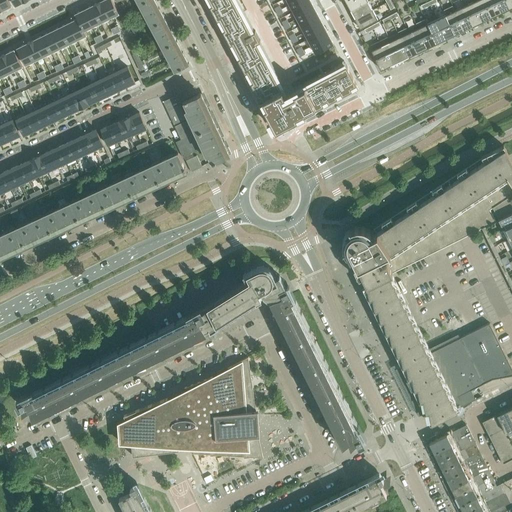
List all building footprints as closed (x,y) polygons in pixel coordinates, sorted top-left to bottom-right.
[(9,0),(0,0),(0,3),(3,9),(12,5),(9,0)] [(111,0),(104,0),(102,1),(110,18),(118,14),(111,0)] [(159,8),(154,0),(148,0),(140,4),(146,15),(159,8)] [(207,0),(276,130),(298,118),(297,116),(314,107),(315,109),(326,103),(330,101),(340,95),(343,94),(354,88),(355,87),(358,86),(346,65),(296,91),(289,95),(260,41),(261,40),(255,30),(254,30),(244,11),(238,0),(207,0)] [(310,0),(298,0),(290,5),(293,11),(291,12),(291,13),(312,2),(310,0)] [(350,11),(368,1),(367,0),(348,0),(345,2),(350,11)] [(492,17),(484,0),(477,0),(474,2),(483,21),(492,17)] [(501,12),(495,0),(484,0),(492,17),(501,12)] [(495,0),(501,12),(511,8),(506,0),(495,0)] [(102,1),(93,5),(101,22),(110,18),(102,1)] [(355,20),(373,10),(368,1),(350,11),(355,20)] [(312,2),(291,13),(295,19),(315,9),(312,2)] [(483,21),(474,2),(464,6),(473,25),(483,21)] [(93,5),(85,10),(93,26),(101,22),(93,5)] [(473,25),(464,6),(455,11),(464,30),(473,25)] [(165,20),(159,8),(146,15),(152,26),(165,20)] [(315,9),(295,19),(295,20),(297,19),(300,25),(298,26),(319,16),(315,9)] [(85,10),(76,14),(78,18),(84,30),(93,26),(85,10)] [(360,29),(378,19),(373,10),(355,20),(360,29)] [(464,30),(455,11),(446,15),(455,34),(464,30)] [(424,14),(415,18),(417,22),(426,18),(424,14)] [(455,34),(446,15),(437,20),(446,39),(455,34)] [(319,16),(298,26),(302,33),(323,22),(319,16)] [(78,18),(70,22),(78,39),(86,35),(84,30),(78,18)] [(418,28),(427,47),(436,43),(427,24),(425,19),(416,23),(418,28)] [(170,30),(165,20),(152,26),(158,37),(170,30)] [(446,39),(437,20),(427,24),(436,43),(446,39)] [(70,22),(61,27),(69,43),(78,39),(70,22)] [(323,22),(302,33),(302,34),(304,32),(308,39),(326,29),(323,22)] [(406,28),(418,52),(427,47),(418,28),(416,23),(406,28)] [(61,27),(52,31),(60,48),(69,43),(61,27)] [(399,37),(408,56),(418,52),(406,28),(397,32),(399,37)] [(326,29),(308,39),(312,46),(330,36),(326,29)] [(176,42),(170,30),(158,37),(163,48),(176,42)] [(52,31),(43,35),(52,52),(60,48),(52,31)] [(43,35),(35,39),(43,56),(52,52),(43,35)] [(330,36),(312,46),(315,53),(334,44),(334,43),(330,36)] [(408,56),(399,37),(390,42),(399,61),(408,56)] [(35,39),(26,43),(34,60),(43,56),(35,39)] [(182,53),(176,42),(163,48),(169,59),(182,53)] [(399,61),(390,42),(381,46),(390,65),(399,61)] [(26,43),(17,48),(25,64),(34,60),(26,43)] [(390,65),(381,46),(371,51),(381,70),(390,65)] [(15,49),(7,53),(15,70),(23,66),(15,49)] [(7,53),(0,56),(8,73),(15,70),(7,53)] [(188,64),(182,53),(169,59),(175,71),(188,64)] [(0,56),(0,73),(1,77),(8,73),(0,56)] [(128,66),(118,71),(126,87),(135,82),(128,66)] [(118,71),(109,75),(116,91),(126,87),(118,71)] [(109,75),(100,79),(107,95),(116,91),(109,75)] [(100,79),(90,84),(98,100),(107,95),(100,79)] [(90,84),(81,88),(89,104),(98,100),(90,84)] [(230,154),(209,110),(201,93),(198,94),(194,87),(164,101),(175,124),(189,117),(190,119),(175,126),(182,140),(177,142),(184,157),(204,148),(207,156),(209,155),(213,162),(230,154)] [(81,88),(72,93),(80,108),(89,104),(81,88)] [(72,93),(63,97),(70,113),(80,108),(72,93)] [(63,97),(54,101),(61,117),(70,113),(63,97)] [(54,101),(44,106),(52,122),(61,117),(54,101)] [(44,106),(35,110),(43,126),(52,122),(44,106)] [(35,110),(26,115),(34,130),(43,126),(35,110)] [(140,112),(130,116),(137,132),(147,128),(140,112)] [(26,115),(16,119),(24,135),(34,130),(26,115)] [(130,116),(121,120),(128,136),(137,132),(130,116)] [(13,119),(3,123),(11,139),(20,135),(13,119)] [(121,120),(111,124),(118,140),(128,136),(121,120)] [(3,123),(0,124),(0,140),(1,144),(11,139),(3,123)] [(111,124),(101,129),(108,145),(118,140),(111,124)] [(96,129),(87,133),(94,149),(104,145),(96,129)] [(87,133),(77,138),(85,154),(94,149),(87,133)] [(77,138),(68,142),(76,158),(85,154),(77,138)] [(68,142),(59,146),(66,162),(76,158),(68,142)] [(495,222),(489,210),(493,207),(511,196),(511,195),(511,161),(504,145),(481,156),(482,157),(373,229),(376,233),(374,235),(372,233),(370,231),(368,229),(366,228),(363,227),(361,226),(358,226),(355,226),(353,227),(350,228),(350,227),(349,228),(352,233),(351,233),(350,235),(346,232),(345,233),(345,234),(344,236),(343,237),(343,239),(343,241),(343,242),(343,243),(343,245),(343,247),(344,248),(344,249),(348,247),(349,248),(373,297),(395,286),(390,275),(482,229),(485,227),(495,222)] [(59,146),(50,150),(57,166),(66,162),(59,146)] [(50,150),(40,155),(48,171),(57,166),(50,150)] [(187,171),(178,153),(165,159),(173,177),(187,171)] [(40,155),(31,159),(39,175),(48,171),(40,155)] [(202,166),(197,155),(186,161),(190,169),(192,172),(203,167),(202,166)] [(31,159),(22,163),(29,179),(39,175),(31,159)] [(173,177),(165,159),(151,165),(160,184),(173,177)] [(22,163),(13,168),(20,184),(29,179),(22,163)] [(160,184),(151,165),(138,171),(146,190),(160,184)] [(13,168),(3,172),(11,188),(20,184),(13,168)] [(146,190),(138,171),(124,178),(133,196),(140,192),(146,190)] [(3,172),(0,173),(0,188),(2,192),(11,188),(3,172)] [(133,196),(124,178),(111,184),(119,202),(133,196)] [(119,202),(111,184),(97,190),(106,209),(119,202)] [(106,209),(97,190),(84,196),(92,215),(106,209)] [(92,215),(84,196),(70,203),(79,221),(87,217),(92,215)] [(511,224),(511,197),(511,196),(493,207),(503,229),(511,224)] [(79,221),(70,203),(57,209),(65,227),(79,221)] [(65,227),(57,209),(43,215),(52,234),(65,227)] [(52,234),(43,215),(30,221),(39,240),(52,234)] [(39,240),(30,221),(17,228),(25,246),(39,240)] [(511,237),(511,224),(503,229),(508,239),(511,237)] [(25,246),(17,228),(3,234),(12,252),(17,250),(25,246)] [(0,257),(12,252),(3,234),(0,235),(0,257)] [(257,300),(262,297),(260,294),(262,292),(264,296),(271,301),(273,300),(270,295),(274,293),(273,293),(273,292),(273,291),(274,290),(275,289),(276,289),(280,289),(284,287),(285,289),(287,288),(293,301),(296,300),(289,284),(286,286),(280,275),(275,277),(273,272),(273,271),(272,270),(271,269),(270,268),(269,267),(268,266),(267,266),(265,266),(264,265),(263,265),(262,265),(260,265),(259,266),(258,266),(257,266),(243,273),(246,279),(201,308),(200,308),(186,316),(188,319),(203,311),(210,326),(204,329),(206,332),(205,332),(218,325),(257,300)] [(493,378),(511,374),(511,367),(490,323),(431,352),(431,351),(428,352),(415,326),(410,315),(395,286),(373,297),(387,326),(393,337),(406,363),(395,369),(418,414),(419,415),(430,410),(434,419),(476,398),(471,389),(493,378)] [(362,440),(303,321),(293,301),(287,288),(285,289),(284,287),(280,289),(276,289),(275,289),(274,290),(273,291),(273,292),(273,293),(274,293),(270,295),(273,300),(271,301),(272,304),(277,314),(342,443),(348,440),(349,442),(348,443),(353,449),(359,443),(359,442),(362,440)] [(35,417),(156,357),(205,332),(206,332),(204,329),(210,326),(203,311),(188,319),(20,402),(22,406),(21,406),(22,414),(30,412),(29,411),(32,410),(35,417)] [(256,410),(248,357),(228,368),(228,370),(213,377),(213,376),(185,387),(186,391),(168,399),(168,398),(124,415),(126,420),(119,424),(121,442),(131,443),(133,456),(179,450),(179,446),(191,447),(192,453),(210,454),(210,456),(217,455),(216,454),(244,456),(244,458),(250,457),(263,457),(259,436),(260,436),(258,410),(256,410)] [(503,411),(498,414),(504,427),(509,437),(511,436),(511,418),(508,409),(507,409),(503,411)] [(495,415),(482,421),(489,435),(504,427),(498,414),(495,416),(495,415)] [(511,511),(511,477),(497,485),(467,424),(453,431),(451,429),(450,430),(451,432),(430,443),(463,511),(511,511)] [(504,427),(489,435),(503,464),(511,459),(511,442),(509,437),(504,427)] [(351,511),(387,495),(384,489),(389,487),(389,480),(384,480),(381,475),(307,511),(351,511)] [(148,511),(135,485),(132,487),(131,486),(123,488),(125,495),(119,497),(126,511),(148,511)]
